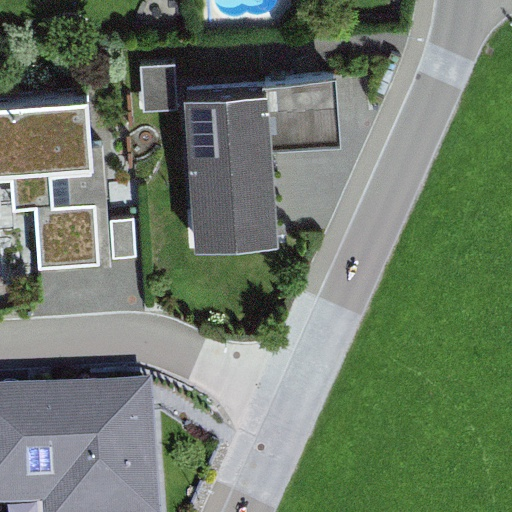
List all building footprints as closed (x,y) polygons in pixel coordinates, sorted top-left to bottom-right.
[(143,61),(144,107),(178,106),(176,59),(143,61)] [(274,144),(343,139),(338,71),(270,75),(270,80),(274,144)] [(270,80),(186,86),(197,242),(281,236),(274,144),(270,80)] [(84,94),(0,97),(0,172),(17,172),(18,210),(40,209),(42,268),(111,265),(105,144),(86,145),(84,94)] [(162,511),(153,383),(0,393),(0,510),(46,507),(46,511),(162,511)]
